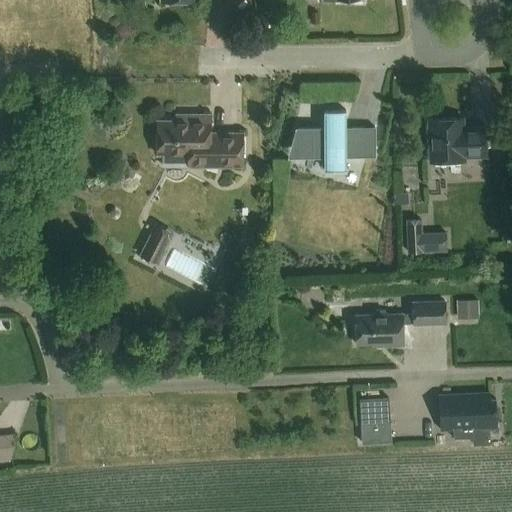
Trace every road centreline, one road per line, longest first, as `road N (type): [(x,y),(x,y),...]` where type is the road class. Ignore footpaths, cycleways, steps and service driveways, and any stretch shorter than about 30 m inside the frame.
road 1 (residential): [(511,376),(87,392),(57,379),(31,308),(0,303)]
road 2 (residential): [(416,0),(424,57),(220,61)]
